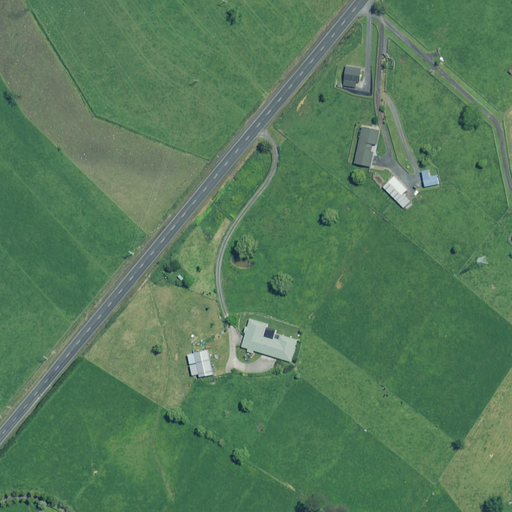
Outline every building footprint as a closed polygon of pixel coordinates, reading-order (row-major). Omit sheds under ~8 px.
[(344,87),(356,88),(356,83),(359,83),(361,68),(346,66),(344,87)] [(380,131),(363,127),(355,163),(370,167),(374,153),(371,152),(373,144),(377,145),(380,131)] [(439,184),(437,176),(423,179),(425,187),(439,184)] [(384,187),(404,208),(410,201),(403,194),(407,190),(394,177),(384,187)] [(267,324),(250,319),(242,347),(248,349),(247,352),(252,353),(253,350),(290,362),(297,340),(280,335),(279,340),(263,335),(267,324)] [(213,374),(207,350),(194,354),(197,364),(190,366),(192,376),(199,374),(200,378),(213,374)]
